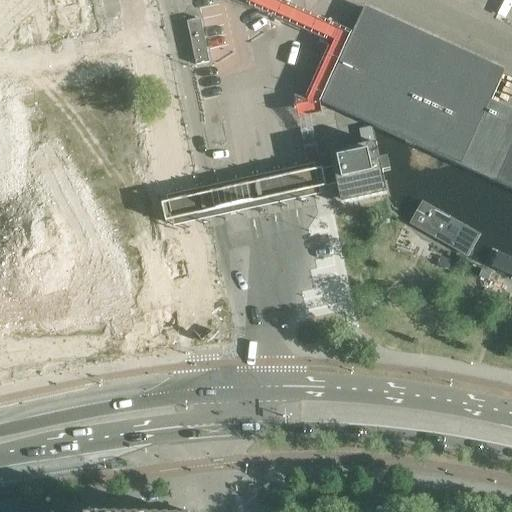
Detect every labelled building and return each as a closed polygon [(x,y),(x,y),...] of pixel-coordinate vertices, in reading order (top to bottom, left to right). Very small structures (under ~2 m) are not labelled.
[(96,0),(0,0),(0,49),(102,31),(96,0)] [(511,123),(487,112),(501,82),(361,18),(322,103),(511,189),(511,123)] [(210,63),(200,20),(188,22),(196,66),(210,63)] [(0,377),(114,356),(96,258),(112,255),(116,275),(143,270),(139,249),(166,244),(161,219),(147,218),(137,165),(146,163),(132,87),(24,107),(8,105),(0,106),(0,197),(4,197),(13,248),(23,248),(22,259),(15,258),(0,260),(0,377)] [(387,195),(383,173),(390,171),(388,158),(380,160),(376,144),(330,154),(333,168),(323,170),(322,170),(318,170),(319,175),(320,175),(322,184),(321,185),(322,189),(326,188),(326,187),(337,185),(342,205),(387,195)] [(242,207),(236,182),(219,186),(225,211),(231,215),(238,213),(242,207)] [(420,198),(407,222),(466,255),(479,232),(420,198)] [(511,258),(496,251),(488,268),(511,279),(511,258)]
